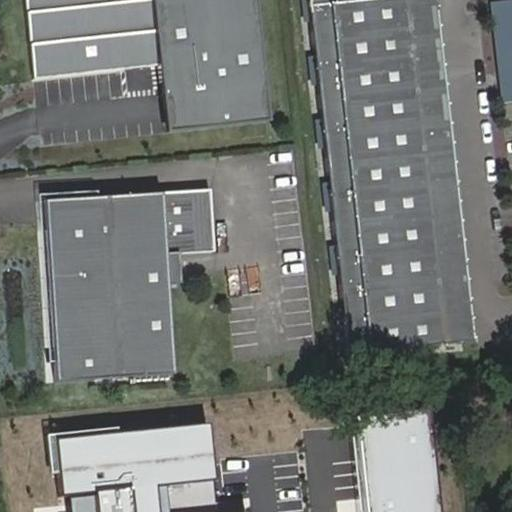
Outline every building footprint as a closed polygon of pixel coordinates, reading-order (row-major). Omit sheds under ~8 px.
[(266,124),(252,0),(24,0),(33,82),(157,68),(164,135),(266,124)] [(453,348),(415,0),(306,0),(345,359),(453,348)] [(470,346),(433,0),(415,0),(453,348),(470,346)] [(511,105),(511,3),(489,6),(500,107),(511,105)] [(209,192),(93,200),(93,208),(65,209),(66,231),(44,232),(53,384),(172,377),(164,258),(213,255),(209,192)] [(66,231),(65,209),(93,208),(93,200),(43,203),(44,232),(66,231)]
